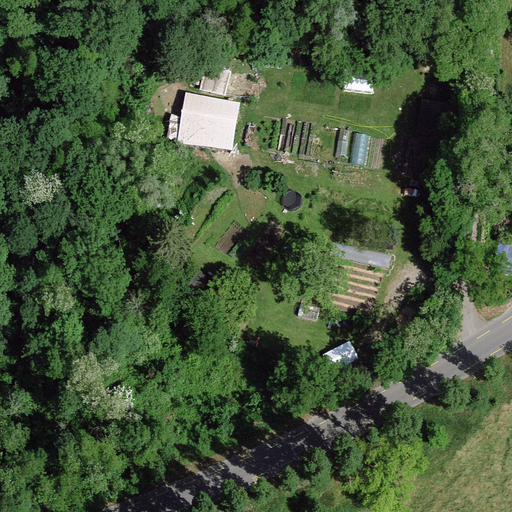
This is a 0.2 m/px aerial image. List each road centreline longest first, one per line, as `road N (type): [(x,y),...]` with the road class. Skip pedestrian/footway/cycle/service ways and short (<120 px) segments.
road 1 (tertiary): [(511,329),(338,427),(147,511)]
road 2 (track): [(474,353),(468,292),(492,0)]
